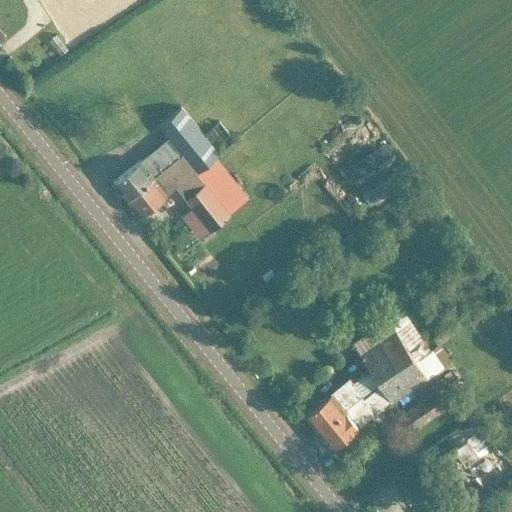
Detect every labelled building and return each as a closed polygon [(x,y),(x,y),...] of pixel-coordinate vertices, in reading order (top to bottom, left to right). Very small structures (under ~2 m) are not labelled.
[(12,23),(0,27),(0,30),(6,44),(19,39),(12,23)] [(140,159),(114,181),(127,198),(181,154),(183,152),(198,171),(220,153),(204,133),(181,106),(175,112),(160,124),(172,139),(143,163),(140,159)] [(401,144),(359,165),(382,209),(415,192),(408,178),(416,173),(401,144)] [(181,154),(127,198),(141,214),(176,186),(185,197),(186,197),(192,206),(211,229),(230,213),(205,182),(192,166),(181,154)] [(426,187),(417,193),(422,200),(431,194),(426,187)] [(359,223),(354,227),(362,237),(366,234),(366,233),(385,220),(384,218),(379,211),(377,209),(359,222),(359,223)] [(369,332),(353,343),(371,370),(380,385),(390,399),(391,401),(408,390),(429,376),(390,318),(369,332)] [(445,378),(458,370),(427,319),(414,327),(445,378)] [(364,397),(380,385),(371,370),(353,381),(349,377),(305,414),(319,431),(345,409),(363,395),(364,397)] [(345,409),(319,431),(332,447),(390,399),(380,385),(364,397),(363,395),(345,409)] [(436,390),(417,403),(400,415),(411,430),(447,405),(436,390)] [(454,447),(465,462),(477,454),(472,447),(479,441),(474,433),(466,438),(454,447)]
